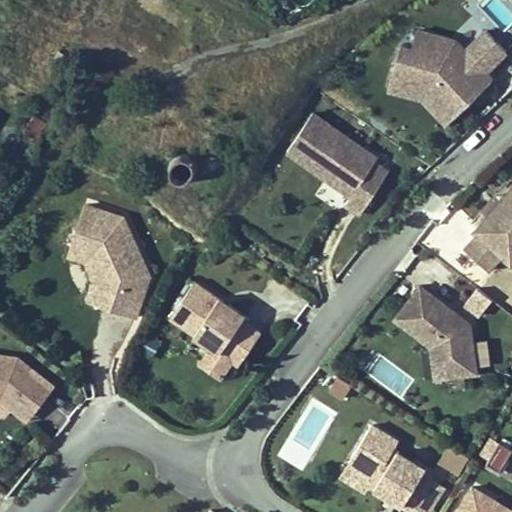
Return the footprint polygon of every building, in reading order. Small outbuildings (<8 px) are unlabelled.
[(159,60),(180,29),(140,4),(134,0),(30,0),(29,3),(81,36),(93,17),(159,60)] [(142,0),(140,4),(180,29),(187,18),(159,0),(142,0)] [(484,77),(477,69),(499,48),(479,27),(458,48),(448,38),(442,36),(411,27),(405,46),(394,43),(384,77),(382,84),(416,93),(441,118),(446,113),(477,83),(484,77)] [(390,168),(375,159),(378,155),(311,115),(287,154),(354,193),(348,202),(364,211),(390,168)] [(188,153),(184,152),(181,153),(177,154),(175,157),(173,160),(172,164),(172,167),(173,171),(176,173),(179,176),(182,177),(186,177),(189,176),(192,174),(195,171),(196,168),(196,164),(195,160),(194,157),(191,155),(188,153)] [(511,186),(501,198),(487,214),(474,229),(478,232),(465,247),(489,268),(502,254),(511,262),(511,261),(511,186)] [(482,209),(487,214),(501,198),(496,193),(482,209)] [(84,204),(69,255),(83,259),(91,278),(85,298),(138,315),(151,274),(124,216),(84,204)] [(465,278),(452,295),(479,316),(492,299),(465,278)] [(262,330),(248,321),(250,317),(244,313),(246,310),(220,293),(219,296),(195,280),(170,316),(212,345),(200,362),(223,377),(234,360),(239,363),(262,330)] [(470,368),(466,336),(464,320),(462,318),(414,281),(388,314),(424,342),(427,359),(428,373),(443,372),(470,368)] [(158,342),(146,335),(139,348),(151,355),(158,342)] [(489,362),(488,339),(477,339),(477,363),(489,362)] [(12,407),(28,420),(56,385),(17,354),(0,351),(0,414),(6,415),(12,407)] [(404,505),(408,499),(428,510),(443,485),(423,474),(426,469),(387,445),(392,437),(365,421),(343,457),(368,473),(364,481),(382,492),(379,497),(385,501),(388,496),(404,505)] [(502,466),(509,445),(492,440),(485,461),(502,466)] [(468,456),(447,444),(438,459),(459,471),(468,456)] [(503,511),(506,508),(494,501),(466,484),(449,511),(503,511)]
